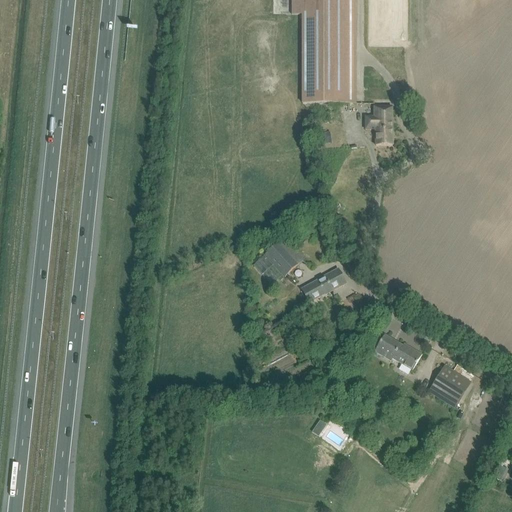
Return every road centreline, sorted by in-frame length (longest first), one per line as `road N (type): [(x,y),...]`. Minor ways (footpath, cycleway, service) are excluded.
road 1 (motorway): [(56,511),(109,0)]
road 2 (motorway): [(63,0),(14,511)]
road 3 (unclassified): [(511,386),(383,308),(369,288),(382,180),(433,148)]
